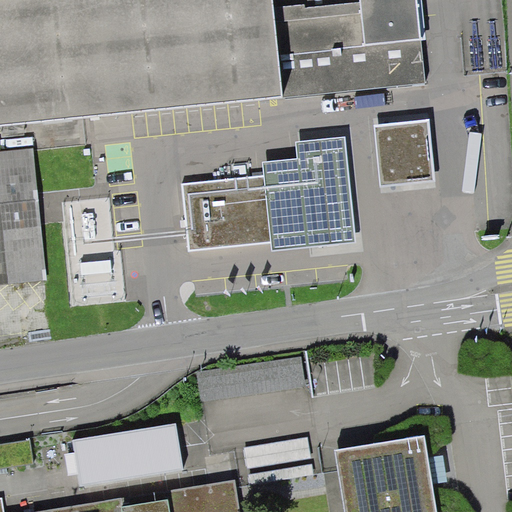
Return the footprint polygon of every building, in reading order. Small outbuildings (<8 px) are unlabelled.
[(426,84),(416,0),(0,0),(0,126),(282,96),(283,99),(426,84)] [(429,120),(375,125),(380,185),(435,180),(429,120)] [(298,158),(263,162),(264,176),(271,244),(272,251),(356,242),(345,136),(296,142),(298,158)] [(33,149),(0,151),(0,283),(45,279),(33,149)] [(271,244),(264,176),(181,185),(189,252),(271,244)] [(176,424),(73,440),(75,453),(78,474),(80,486),(183,470),(176,424)] [(437,511),(425,435),(335,449),(345,511),(437,511)] [(68,476),(78,474),(75,453),(65,454),(68,476)] [(239,511),(234,480),(31,511),(239,511)]
